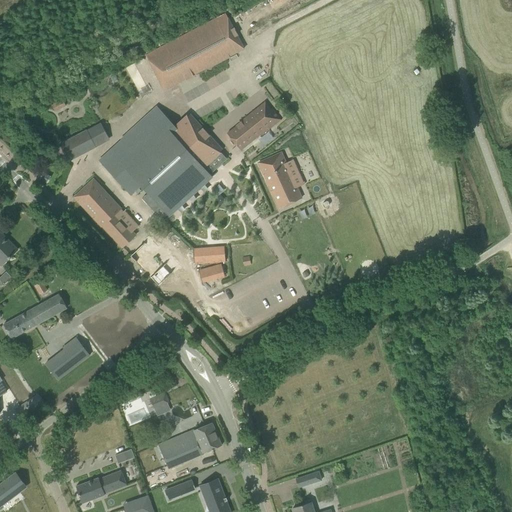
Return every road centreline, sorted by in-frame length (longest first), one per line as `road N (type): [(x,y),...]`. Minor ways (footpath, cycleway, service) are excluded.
road 1 (tertiary): [(161,326),(0,162)]
road 2 (unclassified): [(29,435),(161,326)]
road 3 (unclassified): [(214,393),(348,311)]
road 4 (tertiary): [(259,511),(214,393)]
